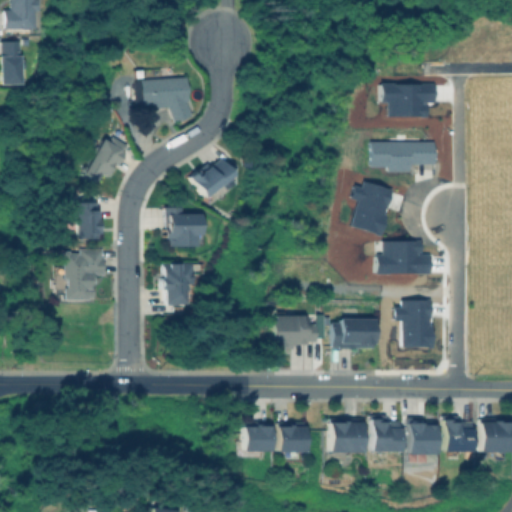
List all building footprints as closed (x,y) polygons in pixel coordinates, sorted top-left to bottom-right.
[(33,0),(33,8),(29,8),(29,26),(0,26),(0,8),(5,8),(5,0),(33,0)] [(0,39),(15,39),(15,54),(13,54),(13,58),(21,58),(21,76),(13,76),(13,82),(0,82),(0,39)] [(157,66),(157,76),(181,75),(181,84),(182,84),(183,91),(182,91),(182,100),(181,100),(185,114),(167,119),(162,105),(150,105),(150,102),(131,103),(129,68),(157,66)] [(106,134),(113,138),(115,135),(120,138),(118,142),(121,143),(108,165),(104,162),(100,168),(102,169),(98,175),(93,173),(88,182),(73,172),(86,151),(81,149),(89,137),(94,140),(95,137),(102,141),(106,134)] [(430,139),(430,162),(404,162),(404,169),(382,169),(382,165),(364,165),(364,139),(430,139)] [(214,155),(225,171),(224,172),(226,175),(220,179),(223,184),(209,195),(208,195),(204,197),(199,191),(195,194),(179,173),(189,166),(190,168),(200,161),(202,164),(214,155)] [(95,215),(94,231),(87,231),(86,235),(59,235),(59,219),(65,219),(66,199),(90,200),(90,215),(95,215)] [(200,224),(197,227),(194,227),(194,232),(191,232),(191,243),(162,243),(162,241),(161,240),(161,236),(162,235),(156,235),(156,225),(158,225),(158,204),(176,204),(176,211),(194,211),(194,217),(198,217),(200,220),(200,224)] [(96,247),(96,255),(97,255),(97,272),(87,272),(87,280),(82,280),(82,283),(84,283),(84,294),(79,294),(79,297),(56,296),(56,292),(50,292),(50,289),(49,283),(49,277),(50,272),(50,264),(56,264),(56,248),(63,249),(63,250),(72,250),(72,253),(73,253),(73,246),(96,247)] [(183,260),(183,287),(177,287),(177,300),(171,300),(171,302),(159,302),(159,300),(156,300),(156,286),(150,286),(150,275),(154,275),(154,260),(183,260)] [(277,311),(277,314),(295,315),(295,314),(302,314),(302,322),(310,322),(310,340),(302,340),(302,343),(286,343),(286,348),(262,348),(262,319),(267,319),(267,314),(270,314),(270,311),(277,311)] [(369,316),(368,345),(349,345),(349,346),(332,346),(332,344),(325,344),(325,320),(332,320),(333,316),(369,316)] [(393,418),(393,449),(361,448),(362,412),(380,413),(380,418),(393,418)] [(466,419),(466,448),(436,448),(436,413),(453,413),(453,419),(466,419)] [(355,416),(354,450),(320,448),(321,415),(355,416)] [(429,418),(428,452),(398,451),(399,415),(417,415),(416,418),(429,418)] [(506,416),(506,449),(499,449),(499,457),(490,457),(490,450),(484,450),(484,449),(472,449),(472,419),(473,419),(473,416),(506,416)] [(263,419),(263,448),(258,448),(258,456),(229,455),(229,431),(233,431),(233,424),(235,424),(235,419),(263,419)] [(298,420),(298,449),(291,449),(291,455),(277,455),(277,449),(269,449),(269,423),(271,423),(271,419),(298,420)]
